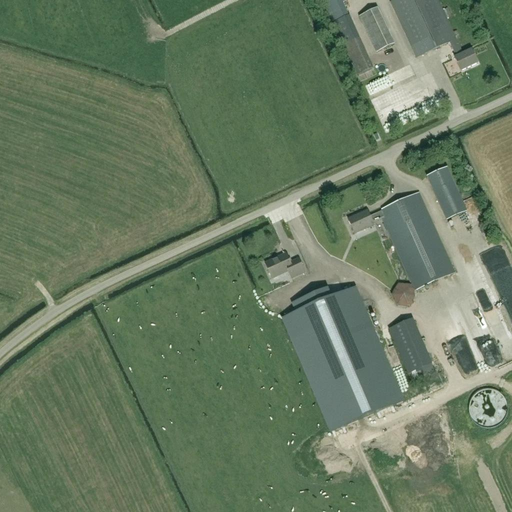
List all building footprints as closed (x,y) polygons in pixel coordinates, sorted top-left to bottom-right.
[(324,0),(359,76),(374,69),(350,16),(349,16),(341,0),(324,0)] [(442,9),(437,0),(395,0),(390,3),(416,58),(450,43),(457,57),(455,58),(461,72),(478,64),(472,50),(463,54),(447,18),(451,16),(447,8),(445,10),(444,9),(442,9)] [(395,45),(377,9),(359,17),(376,53),(395,45)] [(459,75),(456,62),(445,64),(448,78),(459,75)] [(410,68),(365,85),(369,97),(387,90),(391,99),(393,105),(427,92),(419,72),(412,75),(410,68)] [(385,122),(389,132),(396,130),(392,119),(385,122)] [(447,168),(426,177),(446,220),(466,211),(447,168)] [(419,193),(382,210),(383,211),(370,217),(368,211),(348,220),(355,235),(374,226),(373,223),(382,219),(415,292),(455,273),(419,193)] [(469,210),(476,207),(472,200),(466,203),(469,210)] [(280,248),(261,254),(264,262),(283,256),(280,248)] [(289,272),(292,279),(305,273),(299,259),(290,263),(286,254),(265,264),(273,279),(289,272)] [(391,295),(397,307),(409,308),(417,297),(411,285),(399,285),(391,295)] [(295,313),(283,319),(332,432),(403,402),(354,289),(331,298),(327,289),(291,304),(295,313)] [(511,322),(511,296),(511,293),(502,297),(511,322)] [(390,330),(408,375),(412,382),(435,372),(432,365),(413,320),(390,330)] [(475,341),(480,350),(492,343),(487,335),(475,341)] [(459,348),(462,348),(461,340),(451,342),(453,357),(460,356),(459,348)] [(479,425),(484,427),(491,427),(497,425),(502,421),(506,416),(508,410),(507,403),(505,398),(501,393),(495,390),(489,389),(483,389),(478,392),(473,396),(470,400),(469,406),(469,412),(471,417),(474,422),(479,425)]
